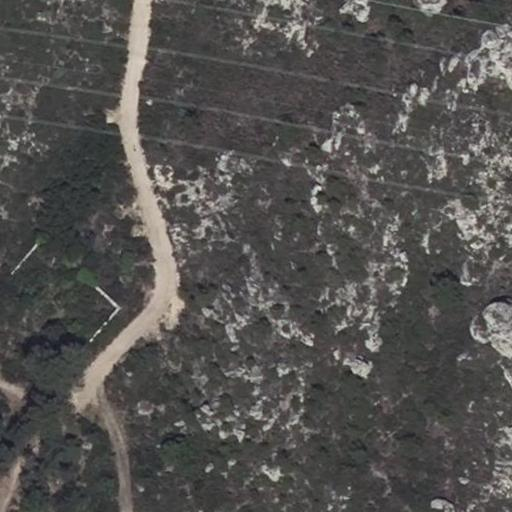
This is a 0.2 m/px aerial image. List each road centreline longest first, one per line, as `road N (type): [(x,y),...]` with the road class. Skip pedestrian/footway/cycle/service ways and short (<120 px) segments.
road 1 (track): [(140,0),(128,101),(172,285),(164,312),(92,370)]
road 2 (track): [(92,370),(114,426),(124,511)]
road 3 (track): [(92,370),(0,477)]
